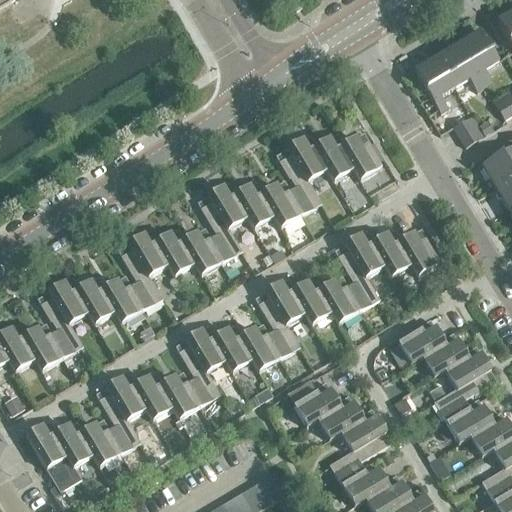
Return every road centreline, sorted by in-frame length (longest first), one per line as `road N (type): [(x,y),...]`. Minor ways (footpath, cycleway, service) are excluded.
road 1 (residential): [(0,449),(437,176)]
road 2 (residential): [(445,511),(362,359),(498,277)]
road 3 (secondary): [(0,259),(261,92)]
road 4 (residential): [(437,176),(356,36)]
